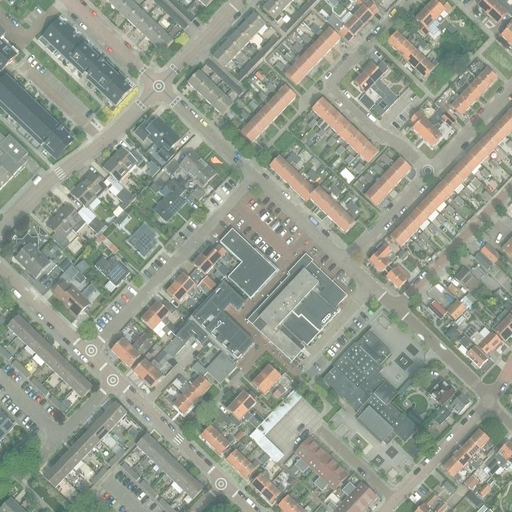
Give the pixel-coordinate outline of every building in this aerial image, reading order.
[(113,0),(110,4),(119,12),(129,1),(128,0),(113,0)] [(289,0),(271,0),(283,11),(291,2),(289,0)] [(309,0),(309,1),(306,4),(310,8),(318,0),(309,0)] [(361,9),(353,17),(363,27),(373,16),(378,10),(369,2),(367,3),(365,2),(362,0),(357,0),(355,3),(361,9)] [(433,0),(424,10),(435,21),(439,25),(444,29),(451,36),(455,31),(451,27),(450,28),(448,26),(448,25),(444,21),(444,20),(440,16),(445,12),(446,13),(451,8),(442,0),(441,0),(437,4),(433,0)] [(484,0),(478,7),(487,16),(498,5),(502,1),(502,0),(494,0),(494,1),(492,0),(484,0)] [(119,12),(128,21),(138,9),(129,1),(119,12)] [(157,6),(166,14),(170,9),(162,1),(157,6)] [(271,1),(263,9),(274,20),(277,23),(282,18),(279,15),(283,11),(271,1)] [(498,5),(487,16),(497,25),(507,14),(511,18),(511,9),(506,4),(502,1),(498,5)] [(182,15),(187,11),(177,2),(173,6),(174,8),(182,15)] [(306,4),(298,13),(302,17),(310,8),(306,4)] [(128,21),(137,29),(147,17),(138,9),(128,21)] [(170,9),(166,14),(167,15),(175,23),(180,18),(172,11),(170,9)] [(435,21),(424,10),(415,19),(419,23),(415,27),(424,36),(429,32),(427,30),(435,21)] [(187,11),(182,15),(191,23),(195,19),(187,11)] [(298,13),(289,21),(294,26),(302,17),(298,13)] [(353,17),(349,13),(341,21),(334,15),(327,22),(338,33),(348,42),(363,27),(353,17)] [(254,14),(246,23),(257,33),(265,25),(254,14)] [(137,29),(144,36),(155,25),(147,17),(137,29)] [(180,18),(175,23),(184,31),(188,26),(180,18)] [(43,38),(48,43),(51,40),(59,47),(71,34),(58,21),(43,38)] [(294,26),(289,21),(281,30),(286,34),(294,26)] [(246,23),(238,31),(249,42),(257,33),(246,23)] [(144,36),(153,45),(164,34),(155,25),(144,36)] [(310,30),(320,39),(331,49),(340,40),(329,30),(324,35),(314,26),(310,30)] [(387,43),(397,53),(406,42),(400,37),(405,32),(408,29),(404,26),(401,29),(397,33),(387,43)] [(501,37),(511,46),(511,44),(511,26),(501,37)] [(294,31),(308,44),(312,40),(306,34),(305,35),(297,28),(294,31)] [(0,74),(4,70),(13,61),(16,57),(19,54),(14,49),(9,44),(6,42),(3,39),(5,38),(7,36),(1,30),(0,29),(0,74)] [(238,31),(229,40),(240,51),(249,42),(238,31)] [(59,47),(56,50),(61,55),(64,52),(72,60),(85,46),(71,34),(59,47)] [(164,34),(153,45),(162,53),(173,42),(164,34)] [(274,36),(266,45),(271,49),(279,41),(274,36)] [(320,39),(312,48),(323,58),(331,49),(320,39)] [(229,40),(220,50),(232,60),(240,51),(229,40)] [(397,53),(405,61),(415,51),(406,42),(397,53)] [(293,48),(299,53),(303,49),(296,43),(293,48)] [(266,45),(258,53),(263,58),(271,49),(266,45)] [(72,60),(69,62),(75,67),(77,65),(99,85),(96,88),(101,93),(104,90),(117,77),(85,46),(72,60)] [(312,48),(303,57),(314,67),(323,58),(312,48)] [(232,60),(220,50),(213,58),(224,68),(232,60)] [(405,61),(415,71),(425,60),(422,58),(415,51),(405,61)] [(258,53),(250,62),(255,66),(263,58),(258,53)] [(288,53),(284,57),(290,63),(294,59),(288,53)] [(303,57),(294,67),(305,77),(314,67),(303,57)] [(425,60),(415,71),(424,79),(434,68),(438,64),(434,61),(430,65),(425,60)] [(205,65),(215,74),(219,70),(210,61),(209,61),(205,65)] [(250,62),(242,70),(247,74),(255,66),(250,62)] [(275,66),(281,72),(285,67),(279,62),(275,66)] [(483,74),(477,79),(488,88),(496,79),(482,66),(478,62),(475,65),(478,69),(483,74)] [(371,65),(362,74),(373,85),(373,84),(378,89),(382,85),(377,80),(387,70),(380,64),(376,69),(371,65)] [(305,77),(294,67),(285,76),(296,86),(305,77)] [(0,84),(7,78),(9,75),(4,70),(0,74),(0,84)] [(221,80),(224,83),(228,79),(225,76),(219,70),(215,74),(221,80)] [(247,74),(242,70),(234,79),(239,83),(247,74)] [(188,84),(198,93),(208,81),(199,72),(188,84)] [(258,73),(255,76),(261,82),(264,79),(258,73)] [(362,74),(354,83),(365,93),(370,88),(375,92),(378,89),(373,84),(373,85),(362,74)] [(117,77),(104,90),(112,98),(109,100),(114,105),(130,89),(117,77)] [(7,78),(0,84),(0,105),(17,87),(7,78)] [(224,83),(231,90),(236,86),(228,79),(224,83)] [(477,79),(469,88),(479,98),(488,88),(477,79)] [(198,93),(206,101),(217,90),(208,81),(198,93)] [(266,87),(272,93),(276,89),(270,83),(266,87)] [(382,85),(378,89),(386,96),(385,97),(393,104),(397,100),(382,85)] [(236,86),(231,90),(238,97),(243,93),(236,86)] [(17,87),(0,105),(0,107),(1,108),(4,105),(10,111),(7,114),(9,116),(27,97),(17,87)] [(285,87),(276,96),(287,106),(295,97),(285,87)] [(469,88),(460,97),(470,107),(479,98),(469,88)] [(378,89),(375,92),(382,100),(385,97),(386,96),(378,89)] [(206,101),(215,110),(225,97),(217,90),(206,101)] [(257,96),(263,102),(267,98),(261,92),(257,96)] [(276,96),(267,105),(278,115),(287,106),(276,96)] [(20,126),(38,107),(27,97),(9,116),(11,118),(14,115),(21,121),(18,124),(20,126)] [(225,97),(215,110),(222,117),(233,105),(225,97)] [(382,100),(380,101),(388,109),(393,104),(385,97),(382,100)] [(470,107),(460,97),(454,103),(450,99),(446,103),(461,117),(470,107)] [(312,110),(322,120),(332,110),(322,100),(312,110)] [(438,100),(434,104),(435,105),(439,108),(440,109),(444,105),(438,100)] [(248,106),(254,111),(258,107),(252,101),(248,106)] [(369,101),(364,107),(368,111),(374,105),(369,101)] [(380,101),(376,106),(384,113),(388,109),(380,101)] [(267,105),(259,114),(270,124),(278,115),(267,105)] [(384,113),(376,106),(373,109),(381,117),(384,113)] [(38,107),(20,126),(22,128),(25,125),(31,131),(28,134),(30,136),(48,117),(38,107)] [(239,115),(245,120),(249,116),(243,110),(239,115)] [(322,120),(316,125),(321,130),(323,129),(326,132),(330,128),(341,118),(338,115),(337,114),(332,110),(322,120)] [(511,110),(503,119),(511,128),(511,110)] [(441,119),(422,139),(431,148),(442,137),(436,132),(440,128),(440,127),(444,123),(449,127),(455,122),(457,119),(448,111),(446,113),(445,115),(441,119)] [(420,112),(410,121),(416,126),(412,130),(422,139),(441,119),(437,116),(437,115),(428,124),(423,119),(425,117),(420,112)] [(259,114),(249,124),(260,134),(270,124),(259,114)] [(48,117),(30,136),(32,138),(35,135),(54,153),(51,156),(55,160),(73,141),(48,117)] [(147,138),(154,145),(169,129),(158,118),(149,128),(144,124),(134,134),(143,142),(147,138)] [(330,128),(340,138),(350,127),(341,118),(330,128)] [(511,128),(503,119),(494,128),(505,138),(511,130),(511,128)] [(230,124),(236,129),(240,125),(234,120),(230,124)] [(308,126),(312,129),(318,123),(314,120),(308,126)] [(260,134),(249,124),(240,134),(251,144),(260,134)] [(340,138),(349,146),(359,136),(350,127),(340,138)] [(494,128),(486,137),(496,147),(497,146),(505,138),(494,128)] [(169,129),(154,145),(161,151),(157,155),(165,163),(175,153),(169,148),(178,138),(169,129)] [(321,130),(317,135),(321,139),(327,133),(327,132),(323,129),(321,130)] [(26,157),(29,154),(9,136),(6,140),(0,133),(0,189),(13,177),(23,166),(26,163),(25,163),(28,160),(26,157)] [(349,146),(358,155),(369,145),(359,136),(349,146)] [(326,143),(330,147),(336,141),(332,137),(326,143)] [(486,137),(478,146),(486,157),(493,150),(504,160),(507,156),(497,146),(496,147),(486,137)] [(369,145),(358,155),(367,164),(377,153),(369,145)] [(335,152),(339,157),(346,150),(341,146),(335,152)] [(478,146),(468,155),(478,166),(486,157),(478,146)] [(122,148),(112,158),(127,173),(135,165),(137,167),(139,165),(143,160),(134,152),(130,156),(122,148)] [(186,173),(191,178),(205,163),(193,152),(181,164),(188,171),(186,173)] [(269,167),(278,176),(287,166),(288,167),(293,162),(292,161),(296,156),(294,153),(283,162),(278,157),(269,167)] [(344,161),(349,165),(355,159),(351,155),(344,161)] [(381,159),(391,169),(402,178),(410,170),(400,160),(395,165),(385,155),(381,159)] [(468,155),(460,164),(471,174),(478,166),(468,155)] [(301,161),(296,156),(292,161),(293,162),(296,166),(301,161)] [(127,173),(112,158),(102,169),(117,183),(127,173)] [(489,164),(495,170),(499,165),(493,160),(489,164)] [(151,170),(147,174),(152,179),(160,170),(152,162),(148,167),(151,170)] [(167,171),(172,176),(181,166),(176,162),(167,171)] [(205,163),(191,178),(202,189),(216,174),(205,163)] [(354,170),(358,174),(364,168),(360,164),(354,170)] [(460,164),(452,173),(462,184),(467,178),(468,179),(471,183),(477,188),(481,184),(471,174),(460,164)] [(372,169),(382,178),(393,188),(402,178),(391,169),(386,174),(376,165),(372,169)] [(278,176),(286,184),(296,174),(288,167),(287,166),(278,176)] [(306,176),(310,179),(315,175),(319,170),(315,166),(306,176)] [(480,173),(486,179),(490,175),(484,169),(480,173)] [(345,170),(339,176),(343,179),(349,185),(354,179),(348,174),(345,170)] [(91,173),(81,183),(96,198),(106,188),(91,173)] [(452,173),(442,183),(452,193),(462,184),(452,173)] [(286,184),(296,193),(306,184),(296,174),(286,184)] [(363,179),(369,184),(373,179),(367,174),(363,179)] [(315,175),(310,179),(314,183),(319,178),(315,175)] [(382,178),(373,187),(384,197),(393,188),(382,178)] [(181,179),(177,182),(183,187),(186,183),(181,179)] [(183,202),(178,198),(185,191),(172,180),(165,187),(171,193),(153,212),(166,223),(175,213),(173,212),(183,202)] [(353,186),(361,193),(365,189),(357,182),(353,186)] [(81,183),(71,194),(84,207),(81,211),(92,222),(96,218),(86,209),(96,198),(81,183)] [(442,183),(433,193),(444,202),(452,193),(442,183)] [(305,202),(308,199),(315,192),(306,184),(296,193),(305,202)] [(149,189),(155,195),(159,190),(153,185),(149,189)] [(328,189),(332,193),(337,188),(332,185),(328,189)] [(384,197),(373,187),(364,197),(375,207),(384,197)] [(191,195),(198,202),(205,195),(197,188),(191,195)] [(337,188),(332,193),(336,197),(341,192),(337,188)] [(472,193),(466,188),(463,192),(468,197),(472,193)] [(124,189),(120,193),(131,204),(138,197),(135,194),(132,197),(124,189)] [(308,199),(319,208),(327,198),(318,189),(315,192),(308,199)] [(482,195),(489,201),(490,202),(494,197),(487,190),(482,195)] [(120,193),(116,197),(123,204),(120,207),(124,211),(131,204),(120,193)] [(433,193),(425,201),(436,211),(444,202),(433,193)] [(454,201),(460,207),(464,203),(458,197),(454,201)] [(319,208),(327,217),(337,207),(327,198),(319,208)] [(425,201),(416,210),(427,220),(436,211),(425,201)] [(346,207),(350,211),(355,206),(351,202),(346,207)] [(66,205),(56,216),(72,231),(76,234),(86,224),(88,226),(92,222),(81,211),(77,215),(66,205)] [(355,206),(350,211),(354,215),(359,210),(355,206)] [(455,212),(449,206),(445,209),(451,215),(455,212)] [(327,217),(335,225),(346,216),(337,207),(327,217)] [(416,210),(407,220),(418,229),(427,220),(416,210)] [(446,221),(441,215),(437,219),(442,225),(446,221)] [(72,231),(56,216),(46,226),(55,234),(51,238),(64,251),(70,244),(64,239),(72,231)] [(346,216),(335,225),(345,234),(354,224),(346,216)] [(96,218),(92,222),(102,231),(106,227),(96,218)] [(119,218),(114,223),(119,227),(123,222),(119,218)] [(407,220),(398,230),(409,239),(418,229),(407,220)] [(102,231),(92,222),(88,226),(97,234),(95,236),(97,239),(103,233),(102,231)] [(428,228),(433,234),(437,230),(432,224),(428,228)] [(141,240),(133,248),(143,258),(144,258),(157,245),(152,240),(157,236),(145,225),(136,235),(136,236),(141,240)] [(39,235),(41,237),(48,236),(47,235),(40,228),(39,228),(39,235)] [(219,243),(241,263),(264,285),(276,271),(232,230),(219,243)] [(392,240),(391,240),(400,248),(409,239),(398,230),(390,238),(392,240)] [(429,239),(423,233),(419,237),(425,243),(429,239)] [(25,270),(40,254),(38,252),(38,238),(32,238),(28,234),(23,240),(16,240),(17,246),(12,250),(18,256),(14,260),(25,270)] [(94,243),(98,247),(102,243),(115,256),(119,252),(102,235),(94,243)] [(511,239),(502,250),(511,259),(511,239)] [(420,248),(414,242),(410,247),(416,253),(420,248)] [(377,253),(369,261),(381,273),(384,270),(387,266),(389,265),(392,262),(391,262),(387,258),(391,253),(381,243),(376,249),(379,252),(377,254),(377,253)] [(480,251),(489,260),(495,253),(487,245),(480,251)] [(218,246),(214,251),(222,258),(226,253),(218,246)] [(213,267),(217,271),(222,276),(226,272),(221,267),(222,267),(217,263),(222,258),(214,251),(209,247),(201,256),(213,267)] [(403,251),(398,257),(402,262),(408,256),(403,251)] [(474,258),(487,270),(492,266),(479,253),(474,258)] [(40,254),(25,270),(36,280),(44,272),(48,275),(56,266),(50,260),(48,262),(40,254)] [(205,276),(213,267),(201,256),(193,265),(205,276)] [(102,259),(94,268),(100,273),(100,272),(104,275),(103,276),(110,282),(105,288),(111,293),(117,287),(129,274),(112,258),(107,263),(102,259)] [(347,297),(306,258),(247,321),(292,363),(305,349),(305,348),(304,349),(296,342),(299,339),(307,347),(340,311),(336,308),(347,297)] [(67,260),(63,264),(68,269),(72,265),(67,260)] [(83,261),(76,268),(80,272),(87,265),(83,261)] [(264,285),(241,263),(228,278),(250,299),(264,285)] [(69,268),(69,269),(61,277),(67,283),(70,280),(71,281),(80,272),(72,266),(72,265),(69,268)] [(387,266),(384,270),(389,275),(386,278),(398,289),(406,281),(394,270),(393,271),(388,266),(387,266)] [(454,279),(464,289),(474,279),(464,269),(454,279)] [(217,271),(214,275),(219,280),(221,281),(221,282),(225,278),(224,278),(222,276),(217,271)] [(183,274),(175,283),(187,295),(191,298),(195,294),(192,290),(195,286),(183,274)] [(207,278),(202,283),(211,291),(216,287),(207,278)] [(63,283),(52,295),(70,312),(69,313),(75,319),(89,305),(85,301),(96,289),(91,285),(81,296),(73,289),(71,291),(63,283)] [(187,295),(175,283),(167,292),(179,304),(187,295)] [(223,283),(174,336),(176,337),(185,346),(192,338),(204,349),(210,342),(222,353),(235,365),(254,344),(222,314),(231,305),(238,312),(245,304),(223,283)] [(211,291),(202,283),(197,288),(206,296),(211,291)] [(446,289),(454,296),(458,291),(451,284),(446,289)] [(469,294),(465,298),(466,299),(473,305),(477,301),(469,294)] [(197,303),(192,298),(188,303),(193,308),(197,303)] [(157,302),(149,311),(170,331),(170,332),(171,333),(175,329),(164,319),(169,314),(171,316),(176,311),(166,301),(161,306),(157,302)] [(446,313),(455,321),(466,310),(457,301),(446,313)] [(446,314),(434,302),(427,309),(440,320),(446,314)] [(511,306),(507,303),(503,307),(511,313),(511,314),(511,306)] [(178,311),(186,318),(190,314),(182,307),(178,311)] [(170,331),(149,311),(140,320),(157,335),(162,330),(167,335),(170,332),(170,331)] [(506,311),(497,320),(501,324),(511,333),(511,317),(510,315),(506,311)] [(461,317),(455,324),(458,327),(464,320),(461,317)] [(8,329),(17,338),(27,327),(18,318),(8,329)] [(511,334),(511,333),(501,324),(497,320),(494,323),(496,325),(491,330),(505,343),(511,334)] [(17,338),(26,346),(37,336),(27,327),(17,338)] [(344,401),(345,402),(346,401),(357,411),(356,412),(356,413),(358,411),(361,415),(356,420),(357,421),(358,420),(369,431),(368,432),(369,431),(381,442),(379,443),(380,444),(382,442),(387,446),(398,435),(405,442),(404,443),(404,444),(418,429),(416,430),(388,403),(391,400),(397,394),(373,372),(391,353),(390,352),(390,353),(379,344),(380,342),(379,342),(378,343),(368,332),(372,328),(371,327),(356,344),(354,342),(332,366),(333,367),(322,380),(323,380),(324,379),(334,389),(333,390),(334,391),(335,390),(345,400),(344,401)] [(464,335),(470,340),(486,356),(490,351),(491,352),(501,342),(491,333),(484,340),(477,332),(471,327),(464,335)] [(146,333),(140,339),(144,342),(149,337),(146,333)] [(131,340),(135,343),(135,344),(140,339),(136,335),(131,340)] [(26,346),(36,355),(46,344),(37,336),(26,346)] [(172,342),(181,350),(185,346),(176,337),(172,342)] [(468,353),(466,356),(479,369),(488,360),(464,337),(458,344),(468,353)] [(111,352),(120,360),(131,348),(122,339),(111,352)] [(131,348),(120,360),(129,368),(140,356),(136,352),(140,347),(139,347),(144,342),(140,339),(135,344),(135,343),(131,348)] [(172,342),(167,346),(176,354),(181,350),(172,342)] [(36,355),(45,364),(55,353),(46,344),(36,355)] [(167,346),(163,350),(172,359),(176,354),(167,346)] [(133,373),(142,382),(150,390),(162,378),(157,373),(172,359),(163,350),(149,365),(145,361),(133,373)] [(4,351),(1,354),(8,362),(12,358),(4,351)] [(45,364),(54,373),(65,362),(55,353),(45,364)] [(222,353),(205,371),(207,373),(220,385),(237,367),(235,365),(222,353)] [(12,365),(19,372),(23,369),(15,361),(12,365)] [(54,373),(64,382),(74,371),(65,362),(54,373)] [(196,382),(192,387),(202,396),(210,387),(202,379),(207,373),(205,371),(204,371),(197,364),(191,369),(196,373),(192,377),(196,382)] [(269,366),(260,375),(272,387),(281,378),(269,366)] [(23,369),(19,372),(27,379),(30,375),(23,369)] [(64,382),(73,391),(83,380),(74,371),(64,382)] [(272,387),(260,375),(252,384),(264,396),(272,387)] [(30,383),(38,390),(42,386),(34,379),(30,383)] [(83,380),(73,391),(82,400),(92,389),(83,380)] [(436,400),(442,406),(453,395),(455,393),(454,392),(455,390),(451,386),(450,388),(448,387),(447,388),(441,382),(428,395),(435,402),(436,400)] [(42,386),(38,390),(45,397),(49,393),(42,386)] [(280,386),(276,391),(282,396),(286,391),(280,386)] [(192,387),(183,396),(193,405),(202,396),(192,387)] [(282,396),(276,391),(273,395),(278,400),(282,396)] [(302,398),(294,391),(290,395),(298,402),(302,398)] [(244,392),(235,401),(261,425),(264,422),(265,421),(252,408),(256,404),(244,392)] [(298,402),(290,395),(287,399),(294,406),(298,402)] [(453,395),(442,406),(443,407),(435,414),(438,416),(433,421),(440,426),(452,414),(451,413),(453,411),(456,414),(454,416),(456,417),(469,404),(460,395),(457,399),(453,395)] [(193,405),(183,396),(177,402),(172,398),(169,402),(183,416),(193,405)] [(49,401),(56,408),(60,404),(53,397),(49,401)] [(294,406),(287,399),(283,402),(290,410),(294,406)] [(60,404),(56,408),(64,415),(67,411),(66,409),(70,405),(65,400),(61,404),(60,404)] [(261,425),(235,401),(227,410),(233,416),(228,420),(237,428),(241,424),(239,422),(243,417),(257,430),(261,425)] [(290,410),(283,402),(279,406),(286,413),(290,410)] [(116,405),(107,414),(117,424),(126,415),(116,405)] [(286,413),(279,406),(275,410),(283,417),(286,413)] [(283,417),(275,410),(272,413),(272,414),(279,421),(283,417)] [(222,413),(218,416),(224,421),(227,418),(222,413)] [(107,414),(98,423),(108,434),(117,424),(107,414)] [(279,421),(272,414),(268,418),(275,425),(279,421)] [(2,416),(0,417),(0,429),(5,435),(6,436),(14,428),(2,416)] [(418,416),(413,422),(417,426),(423,420),(418,416)] [(275,425),(268,418),(267,418),(265,421),(264,422),(271,429),(275,425)] [(271,429),(264,422),(261,425),(260,426),(268,433),(271,429)] [(98,423),(89,433),(99,443),(108,434),(98,423)] [(210,428),(201,438),(210,447),(220,436),(222,433),(217,428),(218,427),(215,423),(211,428),(210,428)] [(268,433),(260,426),(257,430),(264,437),(268,433)] [(257,445),(264,437),(257,430),(249,437),(257,445)] [(479,431),(470,441),(480,450),(485,445),(490,449),(493,445),(479,431)] [(139,432),(132,439),(136,442),(143,435),(139,432)] [(89,433),(80,442),(91,452),(99,443),(89,433)] [(220,436),(210,447),(220,456),(229,446),(229,445),(233,441),(230,437),(225,442),(220,436)] [(137,447),(146,456),(157,446),(147,437),(144,440),(137,447)] [(261,449),(268,441),(264,437),(257,445),(261,449)] [(136,442),(132,439),(125,447),(129,450),(136,442)] [(294,466),(299,470),(319,448),(313,442),(312,442),(309,440),(310,439),(309,439),(295,454),(300,460),(294,466)] [(264,452),(272,445),(268,441),(261,449),(264,452)] [(470,441),(461,450),(480,467),(483,464),(474,456),(480,450),(470,441)] [(80,442),(71,451),(82,461),(91,452),(80,442)] [(495,457),(486,467),(491,472),(488,475),(491,478),(502,467),(511,456),(511,447),(507,443),(494,456),(495,457)] [(268,456),(276,448),(272,445),(264,452),(268,456)] [(146,456),(155,465),(166,454),(157,446),(146,456)] [(226,462),(236,471),(245,460),(239,455),(244,451),(240,447),(236,452),(236,451),(226,462)] [(272,460),(279,452),(276,448),(268,456),(272,460)] [(309,467),(314,473),(328,458),(325,455),(326,454),(319,448),(299,470),(302,474),(309,467)] [(121,450),(114,457),(118,461),(125,454),(121,450)] [(461,450),(452,459),(462,469),(467,463),(476,471),(480,467),(461,450)] [(71,451),(62,461),(73,471),(82,461),(71,451)] [(272,460),(276,464),(284,456),(279,452),(272,460)] [(155,465),(164,474),(175,464),(166,454),(155,465)] [(259,461),(264,466),(270,459),(265,454),(259,461)] [(511,456),(502,467),(506,470),(510,466),(511,467),(511,456)] [(118,461),(114,457),(107,465),(111,468),(118,461)] [(313,484),(317,488),(338,466),(332,460),(331,461),(329,458),(329,457),(328,458),(314,473),(319,478),(313,484)] [(452,459),(443,468),(458,482),(461,479),(457,475),(462,469),(452,459)] [(245,460),(236,471),(245,480),(255,470),(254,469),(259,465),(255,461),(251,466),(245,460)] [(62,461),(53,470),(64,480),(73,471),(62,461)] [(121,468),(128,475),(131,471),(124,464),(121,468)] [(164,474),(174,484),(184,472),(175,464),(164,474)] [(338,466),(317,488),(322,492),(328,486),(333,491),(341,483),(348,476),(348,475),(347,476),(344,473),(345,473),(338,466)] [(104,469),(97,476),(100,479),(107,472),(104,469)] [(64,480),(53,470),(44,479),(55,489),(64,480)] [(131,471),(128,475),(135,482),(139,478),(131,471)] [(251,486),(261,495),(271,485),(265,479),(269,475),(265,471),(261,476),(251,486)] [(174,484),(183,492),(193,481),(184,472),(174,484)] [(100,479),(97,476),(90,483),(93,487),(100,479)] [(472,476),(464,484),(471,490),(478,481),(472,476)] [(292,478),(288,482),(293,486),(297,482),(292,478)] [(193,481),(183,492),(192,501),(202,490),(193,481)] [(139,486),(147,493),(150,489),(143,482),(139,486)] [(443,486),(451,494),(455,490),(447,482),(443,486)] [(349,483),(345,487),(367,508),(373,502),(373,501),(375,498),(376,499),(376,498),(361,484),(356,489),(349,483)] [(271,485),(261,495),(271,504),(280,494),(284,489),(280,486),(276,490),(271,485)] [(478,493),(482,497),(490,490),(485,485),(478,493)] [(86,487),(79,494),(82,498),(83,498),(90,491),(86,487)] [(348,498),(343,503),(352,511),(363,511),(367,508),(345,487),(341,492),(348,498)] [(150,489),(147,493),(154,500),(158,496),(150,489)] [(278,507),(282,511),(292,511),(297,507),(291,501),(295,496),(292,493),(278,507)] [(82,498),(79,494),(72,502),(76,505),(83,498),(82,498)] [(416,511),(429,511),(426,509),(437,498),(433,495),(416,511)] [(0,510),(0,511),(14,511),(19,508),(10,500),(0,510)] [(158,504),(165,510),(169,507),(162,500),(158,504)] [(352,511),(343,503),(337,509),(331,502),(327,507),(332,511),(352,511)] [(436,509),(438,511),(440,511),(446,507),(442,503),(436,509)]
